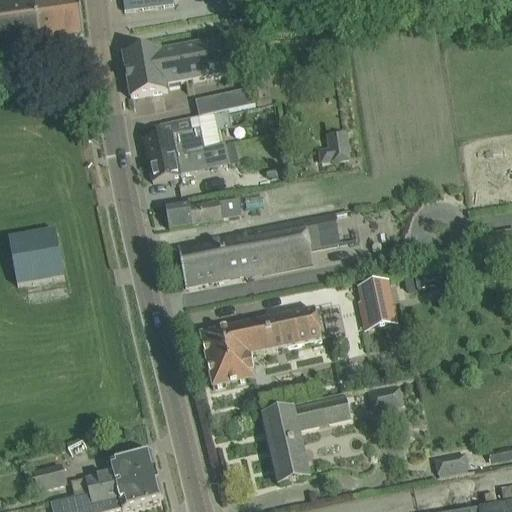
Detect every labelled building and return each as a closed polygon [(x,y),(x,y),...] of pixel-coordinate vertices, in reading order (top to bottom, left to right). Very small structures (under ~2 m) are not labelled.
[(12,2),(0,3),(0,64),(26,61),(24,47),(83,39),(78,0),(70,0),(35,5),(34,0),(12,2)] [(174,8),(173,0),(122,0),(125,15),(174,8)] [(220,44),(161,54),(167,89),(226,79),(220,44)] [(167,89),(161,54),(159,55),(159,54),(124,60),(132,102),(166,96),(165,89),(167,89)] [(262,90),(253,91),(256,111),(273,109),(271,100),(263,101),(262,90)] [(202,132),(176,137),(145,144),(149,165),(206,154),(202,132)] [(329,140),(331,154),(332,165),(349,163),(345,138),(329,140)] [(224,150),(206,154),(149,165),(153,185),(193,177),(192,173),(227,166),(224,150)] [(239,221),(236,201),(189,209),(188,206),(166,209),(169,232),(239,221)] [(244,240),(178,253),(186,291),(246,279),(246,281),(313,268),(310,253),(340,248),(335,218),(243,236),(244,240)] [(45,262),(14,268),(18,289),(45,284),(65,281),(61,259),(45,262)] [(405,285),(408,297),(416,295),(414,283),(405,285)] [(387,286),(360,292),(363,307),(363,308),(372,306),(379,333),(397,329),(387,286)] [(252,360),(322,344),(315,312),(201,338),(213,392),(257,382),(252,360)] [(386,381),(375,383),(377,391),(387,389),(386,383),(386,381)] [(399,388),(369,396),(374,417),(404,409),(399,388)] [(309,482),(298,434),(351,422),(346,402),(264,421),(280,489),(309,482)] [(511,449),(489,454),(491,466),(511,462),(511,449)] [(158,479),(152,455),(110,466),(113,476),(72,487),(76,500),(76,501),(90,498),(89,496),(158,479)] [(467,457),(435,463),(438,479),(470,473),(467,457)] [(66,490),(61,470),(33,478),(39,497),(66,490)] [(163,502),(164,502),(158,479),(89,496),(90,498),(76,501),(76,500),(60,504),(61,511),(129,511),(163,503),(163,502)] [(497,507),(495,497),(485,499),(487,509),(497,507)]
